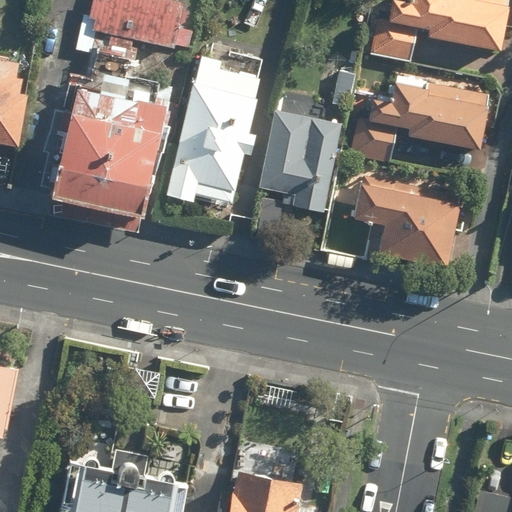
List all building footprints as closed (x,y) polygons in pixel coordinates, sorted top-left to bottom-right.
[(135,74),(138,58),(141,39),(187,46),(194,2),(184,0),(101,0),(99,16),(85,14),(79,49),(96,51),(92,77),(75,75),(73,87),(79,88),(52,199),(144,219),(177,81),(135,74)] [(511,11),(511,0),(413,0),(413,1),(407,0),(398,0),(396,18),(381,15),(374,56),(414,63),(420,26),(433,28),(432,37),(505,50),(511,11)] [(27,58),(0,53),(0,142),(27,147),(35,94),(25,92),(27,77),(25,76),(27,58)] [(205,56),(171,196),(196,202),(198,193),(236,203),(247,156),(256,158),(261,137),(253,135),(268,72),(205,56)] [(339,68),(334,104),(353,107),(359,72),(339,68)] [(497,95),(432,81),(431,86),(400,80),(396,100),(378,96),(373,119),(360,117),(353,154),(395,163),(403,126),(413,129),(412,135),(485,151),(497,95)] [(289,191),(286,204),(331,213),(349,124),(278,110),(262,185),(289,191)] [(450,184),(368,168),(358,221),(387,227),(382,253),(454,267),(466,205),(447,201),(450,184)] [(0,431),(6,433),(19,360),(0,356),(0,431)] [(191,511),(197,484),(149,474),(153,454),(113,446),(109,466),(74,459),(62,511),(191,511)] [(230,511),(299,511),(306,477),(240,464),(230,511)]
